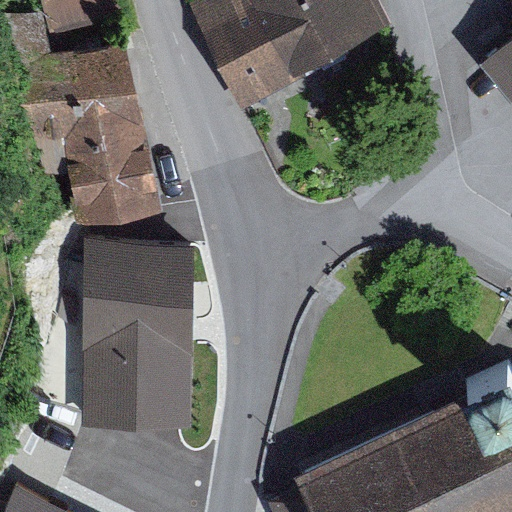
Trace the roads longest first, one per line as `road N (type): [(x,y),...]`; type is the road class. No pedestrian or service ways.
road 1 (residential): [(248,239),(428,202),(475,218),(511,243)]
road 2 (tertiary): [(248,239),(253,386),(233,511)]
road 3 (tertiary): [(164,0),(248,239)]
